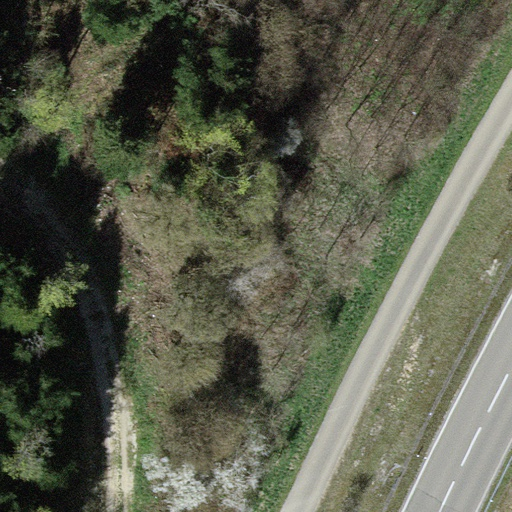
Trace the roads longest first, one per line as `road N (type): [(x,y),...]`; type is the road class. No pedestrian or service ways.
road 1 (track): [(300,511),(511,81)]
road 2 (track): [(0,186),(61,218),(100,315),(114,387),(117,511)]
road 3 (secondary): [(440,511),(511,365)]
